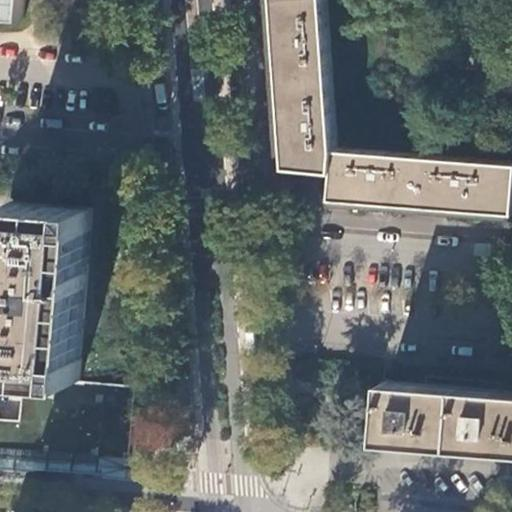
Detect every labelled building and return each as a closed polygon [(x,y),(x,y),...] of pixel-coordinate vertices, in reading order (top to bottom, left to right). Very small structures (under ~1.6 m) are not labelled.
[(25,0),(0,0),(0,15),(24,18),(25,0)] [(278,0),(291,167),(338,170),(340,148),(328,0),(278,0)] [(511,161),(340,148),(338,170),(336,197),(511,211),(511,161)] [(95,206),(13,200),(0,358),(0,359),(0,372),(24,374),(81,379),(95,206)] [(0,415),(0,455),(7,456),(57,460),(83,462),(105,463),(131,465),(135,403),(137,384),(81,379),(24,374),(20,417),(0,415)] [(511,389),(510,390),(511,383),(426,376),(425,383),(389,380),(387,398),(385,398),(382,442),(391,442),(416,445),(424,445),(425,443),(461,445),(511,449),(511,389)] [(135,403),(131,465),(147,466),(152,404),(135,403)]
